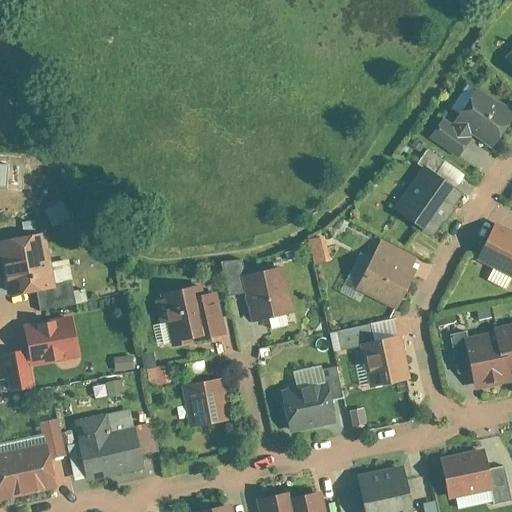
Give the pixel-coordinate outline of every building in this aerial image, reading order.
[(485,135),(508,100),(469,75),(447,109),(436,102),(422,124),(455,145),(469,124),(485,135)] [(432,239),(461,193),(419,168),(391,209),(432,239)] [(511,221),(487,209),(469,246),(510,267),(511,263),(511,221)] [(389,298),(414,247),(337,210),(327,232),(358,247),(344,276),(389,298)] [(0,222),(0,279),(27,275),(30,294),(68,287),(61,246),(43,249),(38,216),(0,222)] [(240,306),(288,299),(281,255),(243,260),(241,251),(219,255),(223,283),(236,281),(240,306)] [(162,330),(220,318),(213,279),(199,282),(197,268),(152,277),(162,330)] [(29,353),(73,345),(64,302),(18,311),(23,337),(0,341),(0,376),(33,370),(29,353)] [(357,351),(362,373),(400,364),(386,304),(324,319),(327,333),(333,356),(357,351)] [(450,322),(466,382),(511,370),(511,305),(491,311),(450,322)] [(166,354),(179,411),(222,401),(212,360),(197,363),(194,348),(166,354)] [(285,415),(326,404),(322,389),(338,384),(328,348),(308,354),(311,363),(273,373),(285,415)] [(154,381),(169,379),(168,366),(153,368),(154,381)] [(62,410),(78,469),(137,453),(121,394),(62,410)] [(0,432),(0,481),(51,470),(45,441),(56,439),(47,400),(30,404),(35,425),(0,432)] [(432,445),(445,495),(506,479),(498,450),(480,454),(475,434),(432,445)] [(347,465),(359,511),(378,511),(414,503),(416,511),(435,511),(428,486),(411,490),(401,451),(347,465)] [(259,511),(347,511),(346,507),(327,511),(324,511),(315,477),(288,484),(286,478),(253,487),(259,511)] [(227,511),(222,490),(184,500),(187,511),(227,511)]
